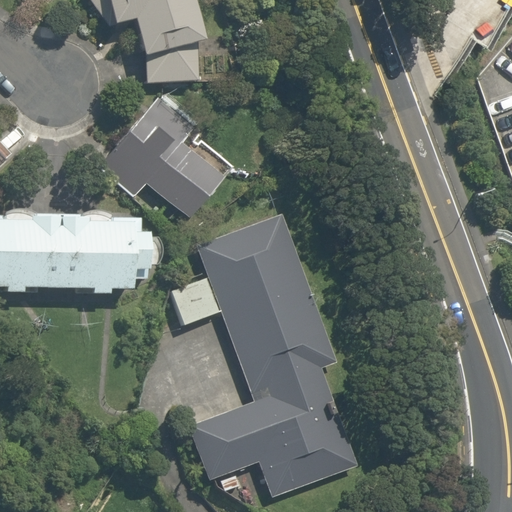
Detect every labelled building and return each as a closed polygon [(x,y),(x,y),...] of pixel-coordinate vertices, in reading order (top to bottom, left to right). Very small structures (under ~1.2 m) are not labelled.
[(78,0),(97,22),(118,17),(127,55),(193,38),(183,0),(78,0)] [(511,36),(475,79),(511,181),(511,180),(511,36)] [(202,82),(202,54),(186,54),(185,50),(155,50),(155,55),(137,55),(137,81),(202,82)] [(177,221),(226,165),(148,96),(89,163),(126,196),(136,185),(177,221)] [(119,278),(146,279),(147,237),(132,236),(133,213),(0,209),(0,294),(9,295),(9,287),(74,289),(73,294),(95,294),(95,289),(118,290),(119,278)] [(198,275),(159,288),(171,323),(210,310),(239,398),(175,420),(195,479),(248,461),(260,495),(349,465),(316,366),(330,361),(279,210),(186,242),(198,275)]
